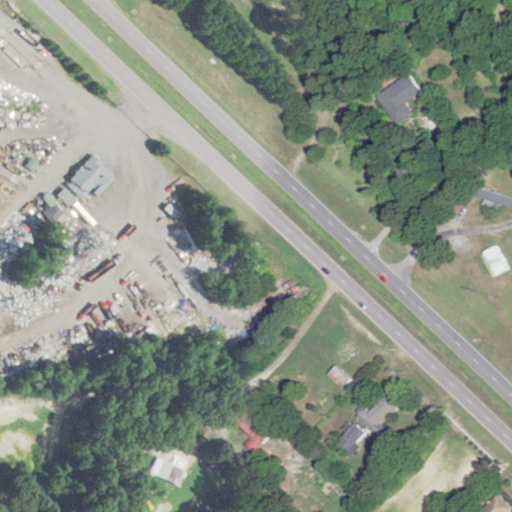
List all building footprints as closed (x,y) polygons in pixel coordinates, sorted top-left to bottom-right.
[(379,95),(399,124),(415,113),(408,103),(425,92),(412,73),(379,95)] [(64,181),(82,199),(109,172),(91,155),(64,181)] [(511,197),(474,187),(472,196),(511,207),(511,197)] [(57,195),(63,202),(69,197),(63,190),(57,195)] [(60,213),(53,204),(43,211),(50,221),(60,213)] [(508,271),(498,248),(487,252),(497,276),(508,271)] [(350,380),(339,367),(330,375),(342,388),(350,380)] [(400,411),(383,393),(360,416),(376,434),(400,411)] [(261,448),(275,433),(242,401),(228,416),(261,448)] [(339,443),(354,457),(364,447),(361,444),(370,434),(358,423),(339,443)] [(186,472),(163,460),(156,474),(178,486),(186,472)] [(482,511),(510,511),(511,510),(511,506),(499,494),(482,511)]
